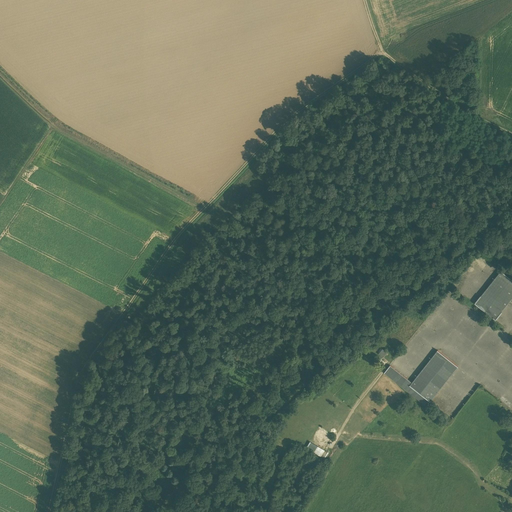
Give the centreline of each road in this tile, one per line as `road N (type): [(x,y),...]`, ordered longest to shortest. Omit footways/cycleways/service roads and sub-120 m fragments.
road 1 (track): [(51,511),(79,376),(172,243),(289,121),(380,55)]
road 2 (track): [(367,0),(380,55),(511,139)]
road 3 (track): [(49,130),(203,211)]
road 4 (track): [(0,82),(49,130),(0,203)]
